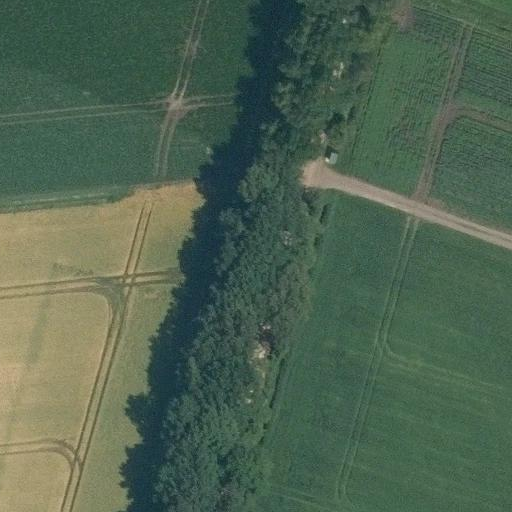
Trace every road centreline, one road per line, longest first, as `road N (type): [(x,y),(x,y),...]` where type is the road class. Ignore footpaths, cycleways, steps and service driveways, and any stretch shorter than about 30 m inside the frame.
road 1 (track): [(213,511),(358,0)]
road 2 (track): [(308,173),(511,243)]
